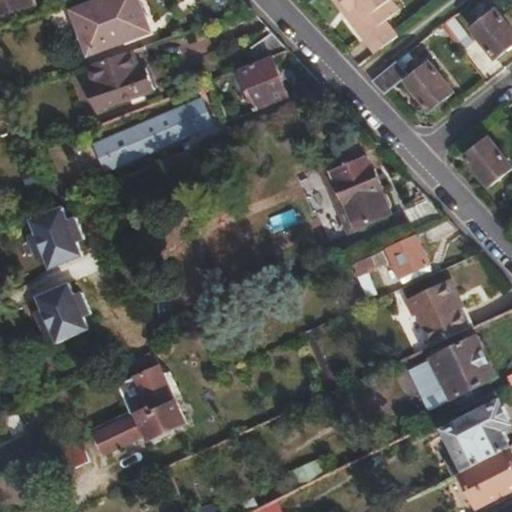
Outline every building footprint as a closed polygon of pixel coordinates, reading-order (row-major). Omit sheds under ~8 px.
[(28,0),(0,0),(0,13),(30,4),(28,0)] [(139,0),(107,0),(79,11),(94,51),(151,30),(139,0)] [(243,0),(242,0),(201,0),(221,21),(243,0)] [(332,0),(374,56),(404,40),(389,23),(406,12),(397,0),(332,0)] [(511,26),(497,8),(473,27),(498,58),(511,46),(511,26)] [(252,49),(259,65),(276,58),(292,52),(276,35),(252,49)] [(97,86),(88,89),(95,109),(155,89),(148,68),(141,71),(134,51),(90,66),(97,86)] [(259,65),(240,72),(256,113),(292,99),(276,58),(259,65)] [(401,61),(374,81),(387,95),(407,79),(433,110),(456,92),(431,61),(411,75),(401,61)] [(229,77),(215,83),(218,90),(232,85),(229,77)] [(215,83),(209,85),(212,92),(218,90),(215,83)] [(205,102),(96,145),(106,172),(215,129),(205,102)] [(511,162),(492,138),(468,157),(493,188),(511,172),(511,162)] [(325,167),(351,234),(394,217),(371,160),(367,161),(359,142),(338,151),(342,160),(325,167)] [(431,201),(406,211),(415,235),(450,219),(431,201)] [(54,208),(21,222),(36,259),(48,266),(48,268),(81,255),(75,241),(83,238),(74,217),(67,220),(61,206),(54,208)] [(418,237),(390,249),(404,282),(433,270),(418,237)] [(373,256),(357,263),(362,275),(378,268),(373,256)] [(116,261),(95,270),(116,317),(137,307),(116,261)] [(454,280),(407,300),(415,317),(421,314),(434,346),(471,331),(461,309),(465,307),(454,280)] [(48,347),(88,329),(82,317),(89,313),(80,293),(73,296),(67,283),(35,297),(36,298),(33,312),(48,347)] [(478,337),(435,358),(455,399),(499,378),(478,337)] [(122,420),(101,429),(110,450),(149,433),(152,439),(189,423),(173,386),(148,397),(151,402),(119,416),(122,420)] [(448,429),(468,468),(511,446),(502,429),(511,423),(511,418),(503,401),(448,429)] [(86,437),(63,445),(71,466),(94,457),(86,437)] [(468,468),(464,470),(484,507),(511,492),(511,447),(511,446),(468,468)]
